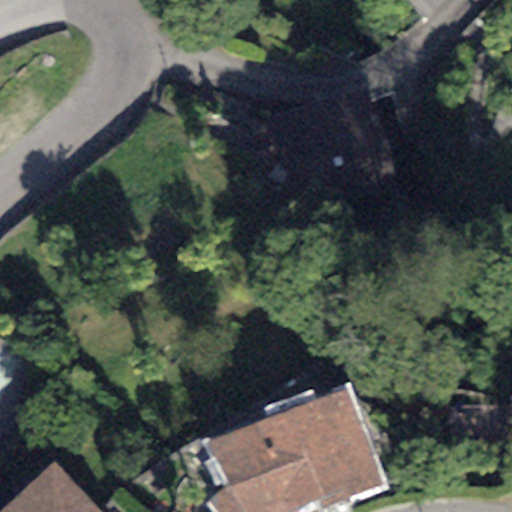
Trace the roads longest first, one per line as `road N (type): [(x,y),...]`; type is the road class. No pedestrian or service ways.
road 1 (residential): [(129,54),(258,87),(330,90),(386,75),(473,0)]
road 2 (residential): [(129,54),(86,121),(0,194)]
